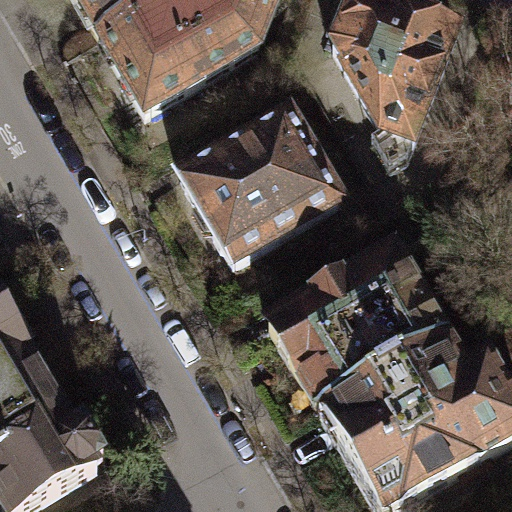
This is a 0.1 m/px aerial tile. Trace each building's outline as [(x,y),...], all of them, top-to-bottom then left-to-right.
[(72,0),(98,46),(176,0),(72,0)] [(176,0),(98,46),(144,126),(257,58),(279,0),(176,0)] [(382,143),(410,154),(460,34),(363,0),(354,0),(332,58),(382,143)] [(177,186),(229,274),(341,210),(289,120),(177,186)] [(266,333),(319,419),(442,346),(397,267),(383,267),(266,333)] [(0,511),(38,511),(107,471),(81,430),(71,435),(0,312),(0,511)] [(319,419),(371,511),(408,511),(511,446),(511,405),(487,364),(465,377),(446,344),(442,346),(319,419)]
